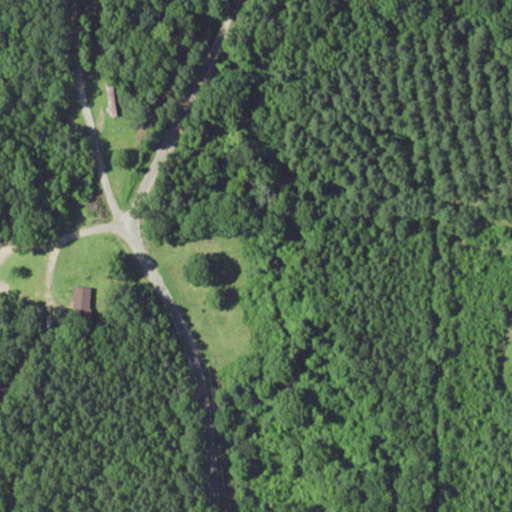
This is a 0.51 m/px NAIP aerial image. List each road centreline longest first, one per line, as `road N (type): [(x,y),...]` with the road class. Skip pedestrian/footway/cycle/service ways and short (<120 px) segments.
road 1 (residential): [(214,511),(195,367),(130,231)]
road 2 (residential): [(238,0),(130,231)]
road 3 (residential): [(130,231),(104,187),(77,64),(78,0)]
